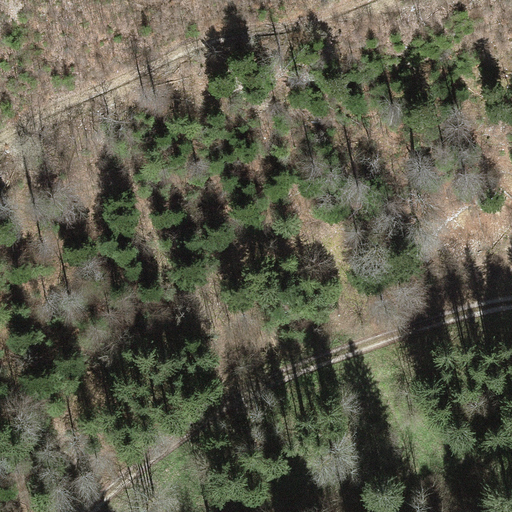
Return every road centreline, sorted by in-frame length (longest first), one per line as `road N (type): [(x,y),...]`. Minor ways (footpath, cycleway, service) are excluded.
road 1 (track): [(89,511),(242,398),(463,315),(511,309)]
road 2 (track): [(0,138),(195,44),(294,26),(360,0)]
